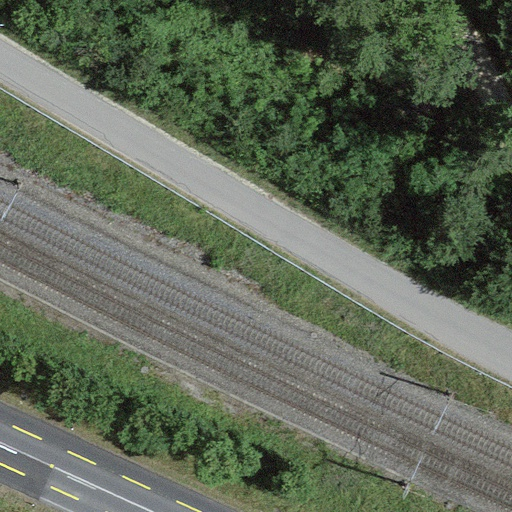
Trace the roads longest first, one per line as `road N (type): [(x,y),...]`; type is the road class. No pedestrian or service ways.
road 1 (unclassified): [(0,69),(427,316),(511,355)]
road 2 (secondary): [(147,511),(0,444)]
road 3 (track): [(437,0),(511,141)]
